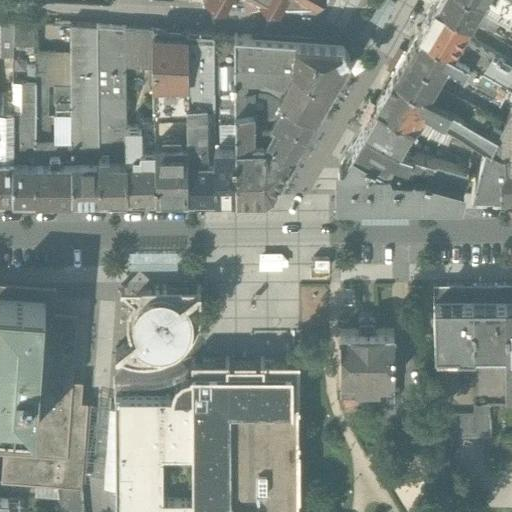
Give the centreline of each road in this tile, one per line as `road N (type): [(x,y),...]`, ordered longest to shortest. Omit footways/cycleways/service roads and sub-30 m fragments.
road 1 (residential): [(0,236),(511,233)]
road 2 (residential): [(0,3),(254,18)]
